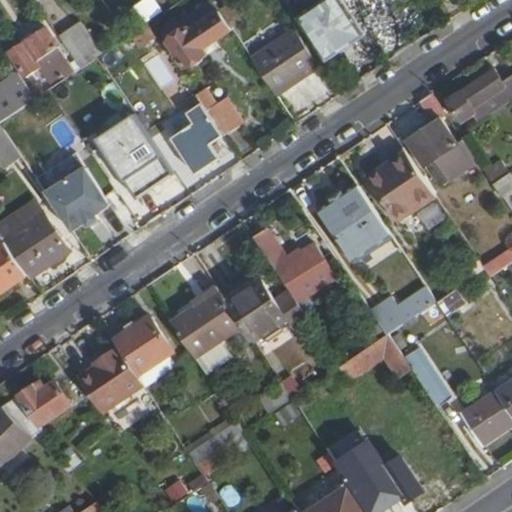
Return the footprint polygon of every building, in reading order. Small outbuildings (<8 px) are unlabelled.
[(331,0),(302,20),(330,60),(364,36),(339,0),(331,0)] [(212,3),(163,35),(185,68),(193,69),(203,62),(204,55),(202,51),(231,31),(212,3)] [(61,37),(81,69),(95,60),(101,56),(80,24),(61,37)] [(10,54),(31,85),(66,62),(45,31),(10,54)] [(295,31),(252,60),(276,96),(320,66),(295,31)] [(511,79),(505,84),(496,69),(449,101),(463,121),(478,112),(475,107),(484,101),(493,114),(511,100),(511,79)] [(5,76),(17,95),(25,89),(14,70),(5,76)] [(114,107),(127,99),(116,81),(103,89),(114,107)] [(200,103),(207,113),(222,135),(223,136),(240,124),(218,91),(200,103)] [(479,160),(465,139),(458,144),(440,117),(447,113),(433,93),(421,101),(436,124),(410,140),(427,165),(430,162),(444,183),(479,160)] [(61,141),(96,192),(132,167),(113,137),(119,134),(104,112),(61,141)] [(192,122),(206,142),(208,145),(222,135),(207,113),(192,122)] [(0,163),(5,170),(21,159),(0,128),(0,163)] [(184,157),(196,175),(218,161),(208,145),(206,142),(184,157)] [(438,197),(410,156),(385,172),(382,168),(369,177),(400,223),(438,197)] [(430,162),(427,165),(440,186),(444,183),(430,162)] [(511,173),(511,172),(495,183),(503,195),(511,188),(511,173)] [(331,205),(318,213),(351,263),(390,237),(356,187),(344,196),(341,191),(328,200),(331,205)] [(36,202),(0,226),(0,234),(3,239),(43,213),(36,202)] [(5,243),(27,275),(30,279),(69,253),(43,213),(3,239),(5,243)] [(291,290),(296,297),(304,291),(301,285),(330,265),(315,244),(292,259),(270,227),(255,237),(291,290)] [(0,245),(0,294),(27,275),(5,243),(0,245)] [(511,246),(487,269),(496,279),(511,264),(511,246)] [(229,301),(246,325),(255,338),(287,315),(291,322),(306,312),(296,297),(291,290),(276,300),(263,279),(229,301)] [(172,323),(196,358),(246,325),(229,301),(219,286),(205,297),(206,300),(172,323)] [(388,329),(440,306),(431,286),(400,300),(397,295),(376,304),(388,329)] [(466,287),(441,298),(448,315),(473,304),(466,287)] [(119,346),(139,376),(175,351),(152,316),(116,341),(119,346)] [(390,332),(342,365),(350,378),(387,353),(400,371),(411,364),(406,357),(390,332)] [(119,346),(103,357),(106,362),(98,367),(82,378),(104,411),(144,383),(139,376),(119,346)] [(411,364),(439,404),(455,394),(422,346),(406,357),(411,364)] [(103,357),(95,363),(98,367),(106,362),(103,357)] [(285,382),(295,397),(316,383),(306,368),(285,382)] [(24,396),(43,425),(73,405),(58,381),(49,387),(46,382),(24,396)] [(511,381),(499,390),(511,409),(511,381)] [(511,409),(499,390),(466,413),(488,445),(511,429),(511,409)] [(7,407),(36,436),(37,437),(46,430),(43,425),(24,396),(7,407)] [(0,410),(0,460),(6,466),(36,436),(7,407),(5,405),(0,410)] [(276,412),(281,425),(300,418),(295,405),(276,412)] [(59,455),(71,471),(85,460),(73,445),(59,455)] [(333,452),(319,458),(326,474),(340,467),(333,452)] [(371,477),(393,510),(425,488),(419,479),(434,468),(423,452),(414,458),(411,454),(406,458),(403,455),(371,477)] [(372,511),(353,483),(309,511),(372,511)] [(101,500),(84,511),(111,511),(112,511),(101,500)]
